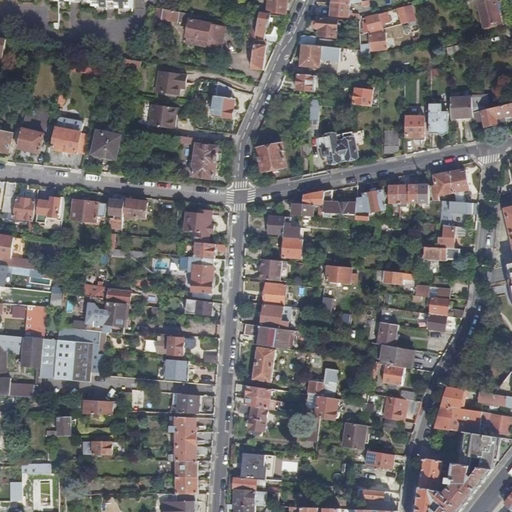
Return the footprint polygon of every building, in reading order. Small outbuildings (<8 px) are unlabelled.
[(269,0),(268,12),(288,14),(288,0),(269,0)] [(496,0),(477,0),(478,4),(480,3),(486,26),(502,22),(496,0)] [(333,2),(332,16),(360,19),(360,16),(359,14),(350,13),(351,4),(333,2)] [(409,23),(405,7),(398,9),(401,25),(404,24),(409,23)] [(164,9),(157,8),(155,17),(178,22),(179,19),(185,21),(186,13),(164,9)] [(367,17),(368,23),(370,32),(384,29),(383,24),(390,22),(388,12),(367,17)] [(268,41),(278,42),(281,36),(265,35),(267,25),(270,25),(272,15),(261,13),(259,22),(258,27),(256,40),(268,41)] [(241,23),(252,26),(258,27),(259,22),(242,18),(241,23)] [(337,38),(339,20),(318,18),(318,29),(321,29),(320,36),(337,38)] [(191,19),(190,22),(188,36),(210,40),(213,23),(191,19)] [(1,38),(8,40),(10,28),(3,26),(1,38)] [(249,44),(255,45),(256,40),(258,27),(252,26),(249,44)] [(384,29),(370,32),(372,51),(388,48),(387,33),(385,33),(384,29)] [(303,36),(299,44),(304,44),(331,47),(331,40),(317,39),(316,38),(314,37),(303,36)] [(253,69),(265,70),(268,41),(256,40),(255,45),(253,69)] [(43,45),(35,44),(32,56),(40,58),(43,45)] [(331,47),(304,44),(302,66),(320,67),(321,59),(340,62),(341,48),(331,47)] [(449,58),(462,55),(459,46),(447,48),(449,58)] [(361,48),(361,50),(361,57),(369,56),(368,48),(361,48)] [(134,59),(124,58),(123,64),(141,68),(142,61),(134,59)] [(181,83),(186,83),(188,74),(161,70),(157,91),(179,94),(180,87),(181,83)] [(315,91),(316,76),(300,74),(299,83),(299,86),(299,89),(315,91)] [(232,98),(233,88),(220,82),(219,82),(214,114),(233,118),(236,99),(232,98)] [(356,105),(372,106),(373,91),(357,89),(356,105)] [(476,92),(473,92),(473,94),(473,97),(474,113),(489,109),(488,96),(487,96),(487,95),(476,95),(476,92)] [(474,113),(473,97),(452,98),(452,117),(459,117),(462,117),(475,116),(474,113)] [(321,100),(312,99),(310,118),(311,134),(319,133),(319,118),(321,100)] [(178,107),(154,104),(151,125),(175,128),(178,107)] [(430,105),(430,132),(448,132),(448,113),(441,113),(441,105),(431,105),(430,105)] [(504,106),(489,109),(474,113),(475,116),(475,120),(475,123),(485,121),(486,127),(499,124),(498,122),(507,120),(506,116),(504,106)] [(426,117),(408,117),(408,137),(425,137),(426,117)] [(82,132),(58,127),(54,148),(79,153),(82,132)] [(23,128),(18,147),(40,153),(45,133),(38,132),(38,129),(34,128),(34,130),(23,128)] [(0,150),(9,153),(14,134),(0,130),(0,150)] [(122,136),(99,131),(94,153),(117,158),(122,136)] [(400,131),(385,131),(386,153),(400,153),(400,131)] [(340,142),(343,160),(359,156),(354,132),(337,135),(338,142),(340,142)] [(197,143),(198,138),(177,134),(175,145),(183,146),(183,143),(197,144),(197,143)] [(331,162),(343,160),(340,142),(338,142),(337,135),(319,139),(320,148),(324,148),(324,150),(329,150),(331,162)] [(127,137),(123,156),(131,157),(135,139),(127,137)] [(219,147),(197,143),(197,144),(193,175),(215,178),(216,169),(223,170),(224,163),(226,164),(226,161),(227,161),(228,157),(227,156),(227,154),(219,153),(219,147)] [(302,159),(311,158),(311,143),(302,144),(302,159)] [(283,144),(258,149),(263,171),(288,167),(283,144)] [(123,156),(119,174),(128,175),(131,157),(123,156)] [(462,172),(452,174),(456,194),(465,192),(470,191),(467,173),(462,174),(462,172)] [(452,174),(436,177),(437,187),(433,187),(433,191),(435,202),(441,202),(440,198),(455,194),(456,194),(452,174)] [(8,183),(4,212),(13,213),(17,184),(8,183)] [(400,204),(400,184),(395,184),(395,187),(391,187),(391,204),(400,204)] [(411,204),(411,187),(406,187),(406,184),(400,184),(400,204),(411,204)] [(421,204),(420,184),(415,184),(415,187),(411,187),(411,204),(421,204)] [(430,202),(431,187),(426,186),(426,184),(420,184),(421,204),(430,204),(430,202)] [(334,204),(334,191),(326,192),(325,206),(325,215),(326,215),(327,217),(332,217),(333,215),(348,215),(348,218),(351,218),(351,220),(358,220),(358,205),(334,204)] [(365,201),(358,203),(358,205),(358,220),(371,221),(371,214),(388,210),(384,191),(364,195),(365,201)] [(325,206),(326,192),(306,196),(306,205),(316,206),(325,206)] [(117,202),(111,201),(111,209),(116,210),(115,220),(113,219),(113,216),(111,216),(111,228),(123,230),(125,211),(127,197),(120,196),(120,200),(117,199),(117,202)] [(457,203),(472,204),(472,196),(466,196),(459,196),(456,197),(457,203)] [(34,231),(38,201),(18,198),(15,218),(31,221),(30,230),(34,231)] [(64,219),(66,202),(62,202),(62,200),(53,198),(52,203),(42,201),(39,223),(50,225),(51,217),(64,219)] [(98,216),(106,217),(107,204),(76,201),(73,220),(97,223),(98,216)] [(137,218),(147,220),(149,203),(129,201),(127,217),(133,218),(132,220),(137,221),(137,218)] [(474,215),(475,204),(472,204),(457,203),(453,203),(443,202),(442,226),(446,226),(450,227),(451,214),(474,215)] [(316,206),(306,205),(295,205),(295,216),(315,218),(316,206)] [(325,215),(325,206),(316,206),(315,218),(324,219),(325,215)] [(212,226),(214,212),(200,210),(200,214),(187,213),(185,232),(211,235),(211,234),(214,234),(214,235),(215,235),(216,225),(215,225),(215,226),(212,226)] [(285,236),(285,239),(302,240),(302,229),(292,228),(293,218),(272,217),(270,235),(285,236)] [(466,236),(467,229),(450,227),(446,226),(446,239),(441,239),(440,249),(455,250),(456,236),(466,236)] [(0,265),(4,266),(5,259),(12,260),(14,251),(17,251),(18,245),(20,245),(21,239),(0,235),(0,265)] [(302,240),(285,239),(284,258),(303,260),(304,240),(302,240)] [(324,250),(325,242),(316,241),(315,249),(324,250)] [(227,253),(227,246),(198,243),(196,258),(215,260),(216,260),(217,249),(219,249),(219,252),(227,253)] [(461,261),(461,250),(455,250),(440,249),(426,248),(426,260),(448,262),(448,261),(461,261)] [(114,250),(110,249),(110,255),(146,259),(146,253),(114,250)] [(263,251),(247,250),(246,258),(262,260),(263,251)] [(215,260),(196,258),(191,257),(190,272),(194,273),(194,278),(197,278),(197,281),(194,281),(193,292),(213,294),(214,282),(214,279),(215,267),(215,260)] [(4,266),(9,266),(31,269),(42,271),(43,264),(26,262),(12,260),(5,259),(4,266)] [(150,259),(149,267),(164,268),(165,261),(150,259)] [(283,262),(264,260),(262,280),(281,282),(283,262)] [(0,265),(0,286),(3,287),(4,279),(8,280),(9,266),(4,266),(0,265)] [(511,375),(496,395),(511,397),(511,265),(511,266),(511,269),(511,375)] [(354,269),(329,267),(328,282),(352,284),(353,275),(354,269)] [(42,271),(31,269),(30,276),(43,277),(44,271),(42,271)] [(414,281),(415,274),(413,274),(386,272),(385,283),(405,285),(405,279),(408,279),(408,280),(414,281)] [(54,288),(52,308),(63,309),(65,293),(67,274),(62,273),(61,289),(54,288)] [(353,275),(352,284),(360,285),(361,276),(353,275)] [(99,287),(87,285),(85,296),(93,297),(105,299),(105,302),(131,305),(132,292),(106,289),(106,288),(103,287),(104,283),(100,282),(99,287)] [(288,285),(268,284),(266,305),(286,308),(288,285)] [(430,298),(430,289),(430,288),(417,287),(417,297),(423,298),(430,298)] [(438,299),(439,290),(430,289),(430,298),(433,298),(438,299)] [(438,299),(451,300),(452,291),(439,290),(438,299)] [(161,309),(162,297),(150,296),(150,303),(155,303),(155,308),(161,309)] [(88,316),(87,331),(102,333),(125,334),(128,309),(131,309),(131,305),(105,302),(105,299),(93,297),(91,316),(88,316)] [(161,315),(170,316),(171,298),(162,297),(161,309),(161,315)] [(449,318),(463,320),(466,312),(452,310),(452,315),(449,315),(451,300),(438,299),(433,298),(431,315),(449,318)] [(325,299),(324,312),(331,313),(332,299),(325,299)] [(213,317),(214,303),(189,300),(189,303),(193,304),(191,314),(213,317)] [(286,308),(266,305),(263,327),(263,328),(290,332),(290,331),(291,323),(289,323),(291,308),(286,308)] [(28,306),(26,338),(46,339),(49,308),(28,306)] [(390,325),(391,309),(386,309),(384,309),(382,323),(383,324),(390,325)] [(352,315),(344,314),(342,326),(350,327),(351,323),(352,315)] [(429,331),(447,333),(449,318),(431,315),(431,320),(427,319),(427,325),(430,325),(429,331)] [(75,319),(74,327),(85,328),(86,321),(75,319)] [(386,346),(399,348),(401,336),(399,335),(400,326),(390,325),(383,324),(380,345),(386,346)] [(263,327),(247,325),(246,335),(261,338),(263,328),(263,327)] [(60,341),(101,344),(101,337),(102,333),(87,331),(61,328),(60,341)] [(261,338),(260,346),(295,351),(298,333),(290,331),(290,332),(263,328),(261,338)] [(26,338),(0,335),(0,395),(40,398),(42,377),(63,379),(91,382),(92,372),(104,373),(104,362),(105,355),(100,354),(101,344),(60,341),(46,339),(26,338)] [(169,338),(169,335),(162,335),(162,337),(162,340),(158,340),(157,352),(170,353),(170,355),(185,356),(186,339),(169,338)] [(377,364),(383,365),(386,346),(380,345),(377,364)] [(407,369),(413,370),(415,351),(399,348),(386,346),(383,365),(407,369)] [(259,349),(257,365),(275,367),(277,352),(259,349)] [(206,363),(219,364),(219,357),(206,356),(206,363)] [(191,362),(167,360),(166,379),(189,381),(191,362)] [(377,364),(374,364),(371,382),(376,383),(378,369),(381,370),(385,368),(387,369),(384,388),(398,390),(399,385),(404,386),(407,369),(383,365),(377,364)] [(275,367),(257,365),(254,381),(272,383),(275,367)] [(311,383),(309,396),(320,397),(336,400),(339,372),(327,370),(325,385),(311,383)] [(273,390),(238,385),(237,392),(249,394),(249,397),(271,401),(273,390)] [(466,390),(450,388),(443,407),(462,410),(466,390)] [(120,402),(121,402),(129,402),(133,403),(133,393),(121,393),(120,402)] [(411,401),(417,402),(418,395),(403,393),(402,400),(406,401),(411,401)] [(511,397),(496,395),(483,393),(482,403),(505,406),(511,407),(511,397)] [(180,413),(182,394),(175,394),(173,413),(180,413)] [(204,404),(205,396),(182,394),(180,413),(200,414),(200,403),(204,404)] [(320,397),(309,396),(308,407),(308,409),(317,410),(320,397)] [(271,401),(249,397),(249,400),(237,398),(236,404),(241,406),(270,411),(271,401)] [(336,400),(320,397),(317,410),(316,419),(322,419),(337,422),(337,419),(340,419),(340,414),(338,413),(340,400),(336,400)] [(387,419),(402,422),(406,401),(402,400),(388,398),(385,419),(387,419)] [(120,402),(87,400),(86,414),(114,416),(114,405),(121,405),(121,402),(120,402)] [(402,422),(406,423),(408,415),(411,401),(406,401),(402,422)] [(408,415),(420,417),(424,404),(417,402),(411,401),(408,415)] [(376,406),(368,404),(367,412),(367,415),(378,417),(381,417),(382,414),(375,413),(376,406)] [(266,433),(270,411),(241,406),(240,413),(253,415),(253,420),(249,422),(248,427),(251,430),(253,430),(252,435),(263,436),(264,432),(266,433)] [(511,418),(462,410),(443,407),(437,428),(468,433),(481,435),(481,432),(483,432),(485,431),(486,421),(489,421),(490,419),(493,420),(491,433),(511,436),(511,432),(511,418)] [(198,433),(198,418),(178,417),(178,426),(172,426),(171,426),(171,432),(178,432),(198,433)] [(60,430),(60,437),(72,436),(71,418),(60,418),(60,430)] [(309,441),(319,443),(322,419),(316,419),(314,418),(313,429),(310,428),(309,432),(310,432),(309,441)] [(385,430),(400,432),(402,422),(387,419),(385,430)] [(349,424),(345,448),(364,451),(368,427),(349,424)] [(198,447),(198,433),(178,432),(178,447),(198,447)] [(481,435),(468,433),(462,466),(473,467),(474,459),(484,461),(483,469),(495,471),(509,453),(498,451),(499,447),(500,438),(481,435)] [(498,451),(509,453),(511,449),(511,439),(509,439),(508,447),(502,446),(501,448),(499,447),(498,451)] [(114,442),(110,442),(95,442),(84,442),(84,455),(114,455),(114,442)] [(198,456),(198,447),(178,447),(178,461),(198,461),(198,456)] [(207,456),(207,447),(198,447),(198,456),(207,456)] [(370,452),(368,466),(395,470),(397,456),(370,452)] [(246,455),(243,479),(259,480),(266,481),(268,457),(246,455)] [(495,471),(483,469),(482,469),(475,477),(472,476),(473,467),(462,466),(427,460),(421,489),(423,489),(419,511),(463,511),(479,492),(495,471)] [(177,461),(177,478),(199,478),(199,461),(198,461),(178,461),(177,461)] [(52,465),(23,465),(23,474),(53,474),(52,465)] [(177,478),(178,494),(178,495),(197,494),(199,494),(199,478),(177,478)] [(243,479),(237,478),(236,490),(238,490),(269,493),(269,488),(267,488),(258,487),(259,480),(243,479)] [(12,483),(12,502),(24,502),(23,483),(12,483)] [(334,487),(318,486),(317,496),(333,498),(334,487)] [(238,490),(237,506),(257,506),(272,507),(272,504),(280,504),(280,494),(269,493),(238,490)] [(386,495),(387,492),(366,491),(365,500),(386,502),(386,495)] [(178,495),(178,494),(178,502),(168,502),(167,504),(166,511),(197,511),(197,494),(178,495)]
